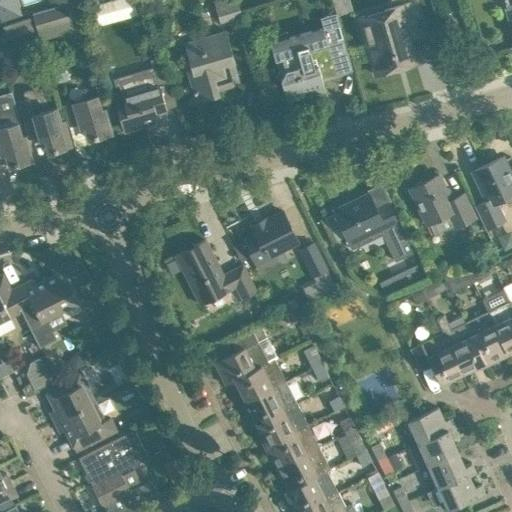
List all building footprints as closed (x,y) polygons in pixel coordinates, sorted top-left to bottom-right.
[(17,0),(0,0),(0,17),(1,22),(22,15),(21,15),(18,2),(17,0)] [(99,25),(138,14),(133,0),(111,0),(93,5),(99,25)] [(221,22),(242,16),(237,0),(221,0),(214,2),(221,22)] [(352,11),(349,0),(333,0),(337,15),(352,11)] [(37,28),(56,23),(77,16),(73,1),(33,12),(37,28)] [(359,17),(376,74),(417,62),(400,5),(359,17)] [(282,57),(286,69),(281,78),(286,94),(288,99),(296,97),(304,95),(303,92),(324,86),(321,76),(320,70),(319,69),(318,68),(317,67),(316,66),(315,66),(314,66),(311,59),(330,54),(335,72),(351,67),(351,70),(353,69),(336,12),(335,13),(338,23),(324,27),(271,42),(276,59),(282,57)] [(34,30),(29,16),(3,25),(7,39),(34,30)] [(189,59),(184,60),(196,101),(219,95),(216,85),(222,84),(224,89),(239,84),(241,84),(226,30),(198,38),(199,44),(186,47),(189,59)] [(152,58),(115,69),(123,96),(127,110),(118,112),(124,131),(159,121),(156,111),(166,108),(157,77),(152,58)] [(47,110),(43,94),(39,91),(35,89),(30,89),(23,91),(24,93),(22,93),(24,98),(17,100),(22,117),(23,117),(28,132),(38,129),(40,138),(45,137),(49,151),(71,145),(64,120),(61,121),(57,107),(47,110)] [(111,133),(104,108),(101,109),(97,95),(64,105),(68,120),(78,118),(81,126),(86,125),(90,139),(111,133)] [(18,122),(0,127),(0,150),(1,154),(6,152),(10,167),(32,160),(25,135),(22,136),(18,122)] [(497,202),(511,194),(511,177),(502,156),(474,170),(488,199),(475,205),(486,229),(506,219),(497,202)] [(438,173),(410,187),(420,209),(427,224),(429,223),(448,214),(453,225),(454,227),(475,217),(472,209),(464,193),(451,199),(438,173)] [(349,203),(333,210),(334,212),(339,223),(347,238),(366,228),(371,239),(387,231),(393,246),(390,248),(396,260),(416,250),(402,223),(399,225),(388,202),(376,208),(369,193),(360,198),(361,200),(351,205),(349,203)] [(256,262),(298,241),(282,211),(267,219),(266,218),(252,225),(255,231),(243,236),(256,262)] [(243,264),(223,274),(206,239),(175,254),(200,304),(236,286),(242,299),(257,292),(243,264)] [(327,268),(327,267),(314,242),(300,249),(313,275),(327,268)] [(46,278),(62,310),(80,300),(83,307),(95,301),(73,258),(51,269),(54,274),(46,278)] [(508,272),(511,269),(511,258),(503,262),(508,272)] [(467,272),(472,281),(496,271),(491,260),(467,272)] [(420,263),(407,269),(413,280),(426,274),(420,263)] [(467,272),(457,277),(462,286),(472,281),(467,272)] [(22,311),(11,290),(3,273),(0,275),(0,321),(10,316),(11,317),(22,311)] [(62,310),(46,278),(36,284),(33,279),(11,290),(22,311),(23,311),(40,345),(56,337),(49,322),(45,324),(43,319),(62,310)] [(426,297),(438,292),(433,282),(422,288),(426,297)] [(511,282),(503,287),(504,289),(503,289),(511,306),(511,282)] [(416,302),(426,297),(422,288),(411,293),(416,302)] [(511,306),(503,289),(482,300),(487,310),(486,311),(508,354),(511,352),(511,306)] [(295,297),(282,303),(285,311),(298,305),(295,297)] [(290,323),(299,318),(294,308),(285,313),(290,323)] [(495,361),(508,354),(486,311),(465,321),(484,362),(492,358),(495,361)] [(484,362),(465,321),(452,327),(445,313),(436,318),(443,332),(462,372),(484,362)] [(234,378),(269,360),(259,340),(267,336),(261,324),(231,339),(236,350),(214,361),(221,375),(225,374),(229,382),(235,379),(234,378)] [(440,383),(462,372),(443,332),(410,348),(420,369),(431,364),(440,383)] [(313,368),(322,363),(313,345),(304,350),(313,368)] [(72,357),(70,362),(74,369),(85,363),(80,353),(72,357)] [(26,373),(35,390),(55,380),(42,355),(30,361),(26,373)] [(286,381),(274,357),(269,360),(234,378),(235,379),(246,401),(286,381)] [(318,377),(327,372),(322,363),(313,368),(318,377)] [(123,370),(122,371),(127,381),(137,376),(132,366),(123,370)] [(55,422),(97,401),(81,369),(44,387),(55,408),(50,411),(55,422)] [(257,422),(297,402),(286,381),(246,401),(243,403),(250,416),(253,415),(257,422)] [(335,410),(344,405),(339,395),(330,399),(335,410)] [(97,401),(55,422),(60,432),(65,429),(76,451),(117,430),(110,417),(106,419),(97,401)] [(308,423),(297,402),(257,422),(261,430),(258,432),(264,445),(308,423)] [(146,406),(142,412),(145,418),(152,418),(155,412),(152,406),(146,406)] [(418,442),(455,425),(451,417),(444,420),(438,406),(408,420),(418,442)] [(346,432),(355,427),(349,416),(340,421),(346,432)] [(319,445),(308,423),(264,445),(265,446),(268,445),(272,452),(269,454),(276,467),(319,445)] [(428,465),(458,451),(452,438),(459,434),(455,425),(418,442),(428,465)] [(351,443),(361,439),(355,427),(346,432),(351,443)] [(135,469),(122,475),(120,471),(148,457),(134,429),(79,457),(93,485),(92,485),(102,505),(103,504),(106,511),(123,511),(158,494),(152,484),(143,489),(141,484),(130,490),(128,487),(140,480),(135,469)] [(378,461),(387,456),(379,441),(371,446),(378,461)] [(330,468),(319,445),(276,467),(283,481),(286,480),(290,487),(286,489),(287,489),(327,469),(330,468)] [(362,465),(372,461),(366,450),(357,454),(362,465)] [(438,488),(469,474),(476,471),(472,462),(464,465),(458,451),(428,465),(438,488)] [(387,456),(378,461),(385,475),(394,471),(387,456)] [(338,491),(327,469),(287,489),(298,511),(338,491)] [(0,473),(0,503),(17,495),(6,473),(1,475),(0,473)] [(474,487),(472,481),(469,474),(438,488),(448,510),(486,493),(482,484),(474,487)] [(401,504),(409,500),(402,485),(393,489),(401,504)] [(345,506),(340,495),(338,491),(298,511),(356,511),(352,502),(345,506)] [(384,509),(394,504),(388,493),(379,498),(384,509)] [(404,511),(415,511),(409,500),(401,504),(404,511)]
